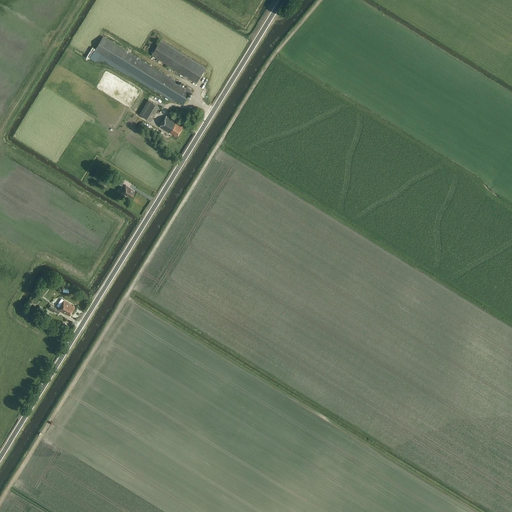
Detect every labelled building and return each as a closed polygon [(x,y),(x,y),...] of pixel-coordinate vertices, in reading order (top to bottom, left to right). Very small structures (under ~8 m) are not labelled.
[(117,45),(103,36),(94,51),(108,60),(182,105),(192,89),(187,86),(186,88),(117,45)] [(196,83),(205,69),(160,41),(151,55),(196,83)] [(199,94),(203,96),(208,88),(204,86),(199,94)] [(150,121),(159,107),(148,100),(139,114),(150,121)] [(177,137),(183,127),(166,116),(159,128),(169,133),(173,135),(174,134),(177,137)] [(122,186),(125,181),(120,178),(117,183),(122,186)] [(131,198),(134,192),(132,191),(133,190),(126,186),(122,192),(131,198)] [(70,316),(74,308),(70,306),(71,305),(64,300),(61,299),(57,306),(59,308),(58,310),(51,306),(48,310),(54,313),(55,312),(59,315),(60,312),(65,315),(65,314),(70,316)]
